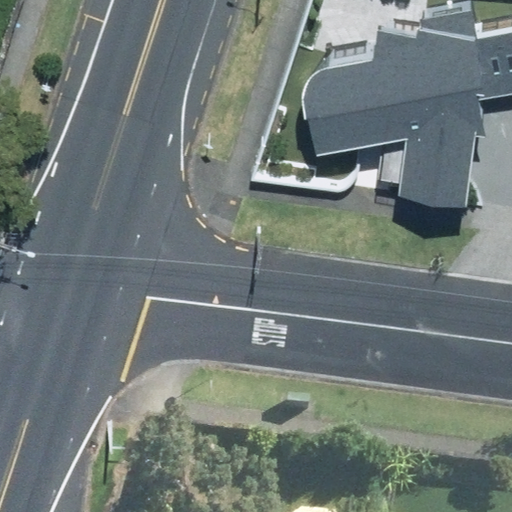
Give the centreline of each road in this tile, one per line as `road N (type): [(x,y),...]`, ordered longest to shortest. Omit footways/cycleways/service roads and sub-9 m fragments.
road 1 (residential): [(511,344),(147,296),(68,307)]
road 2 (secondary): [(167,0),(68,307)]
road 3 (secondary): [(68,307),(0,511)]
